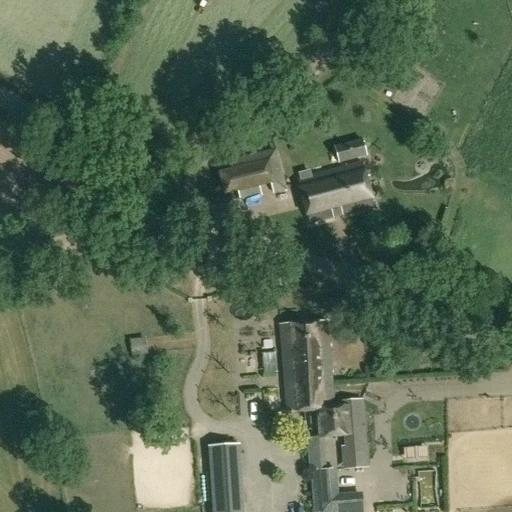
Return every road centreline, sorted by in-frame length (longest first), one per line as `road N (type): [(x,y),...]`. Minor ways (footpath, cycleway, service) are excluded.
road 1 (unclassified): [(511,357),(285,256),(0,100)]
road 2 (track): [(0,263),(186,203)]
